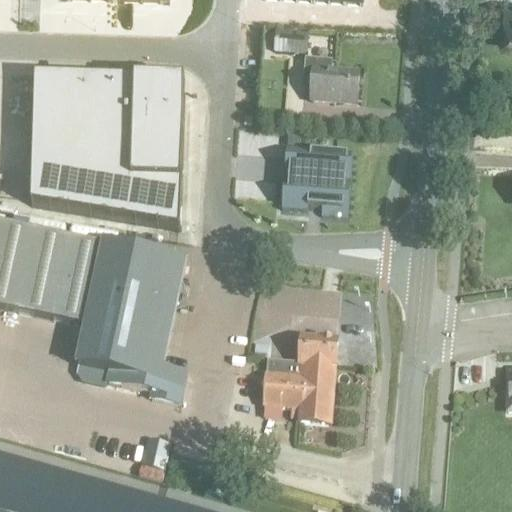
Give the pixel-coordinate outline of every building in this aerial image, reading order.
[(262,0),(262,2),(363,8),(363,0),(262,0)] [(511,10),(505,9),(502,48),(511,48),(511,10)] [(276,34),(274,54),(306,57),(308,37),(276,34)] [(306,60),(304,82),(312,82),(311,104),(356,108),(359,76),(332,74),(333,62),(306,60)] [(35,82),(33,214),(180,234),(184,96),(169,95),(170,86),(35,82)] [(284,185),(282,213),(308,215),(308,212),(322,213),(321,220),(347,222),(350,190),(345,190),(345,185),(350,185),(352,157),(286,152),(284,180),(289,180),(288,185),(284,185)] [(0,312),(87,331),(78,369),(96,372),(110,375),(110,378),(108,387),(149,396),(155,397),(154,403),(180,408),(182,403),(185,385),(174,383),(175,375),(162,373),(175,315),(181,285),(185,267),(104,249),(104,250),(0,227),(0,312)] [(301,341),(299,366),(335,369),(337,344),(301,341)] [(266,377),(263,410),(291,412),(290,423),(300,424),(300,426),(329,428),(334,370),(335,370),(335,369),(299,366),(299,367),(268,364),(267,377),(266,377)] [(180,511),(0,461),(0,511),(180,511)] [(215,481),(212,492),(224,495),(226,484),(215,481)]
